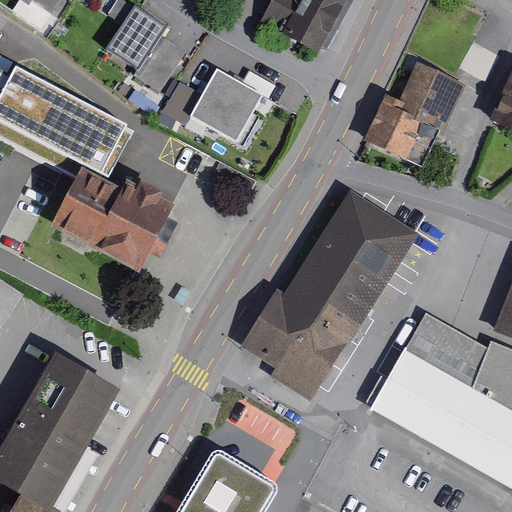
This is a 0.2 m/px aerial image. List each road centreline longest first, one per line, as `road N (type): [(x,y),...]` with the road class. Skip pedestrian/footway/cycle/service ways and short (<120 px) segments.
road 1 (primary): [(316,162),(107,511)]
road 2 (residential): [(352,95),(178,0)]
road 3 (residential): [(455,198),(511,60)]
road 4 (residential): [(316,162),(455,198)]
